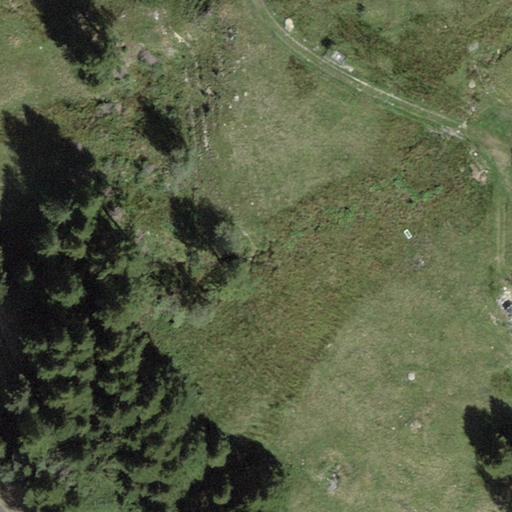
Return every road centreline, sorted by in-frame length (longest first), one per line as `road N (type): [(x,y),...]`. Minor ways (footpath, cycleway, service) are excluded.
road 1 (track): [(255,0),(263,20),(344,85),(511,154)]
road 2 (track): [(36,511),(28,426),(0,331)]
